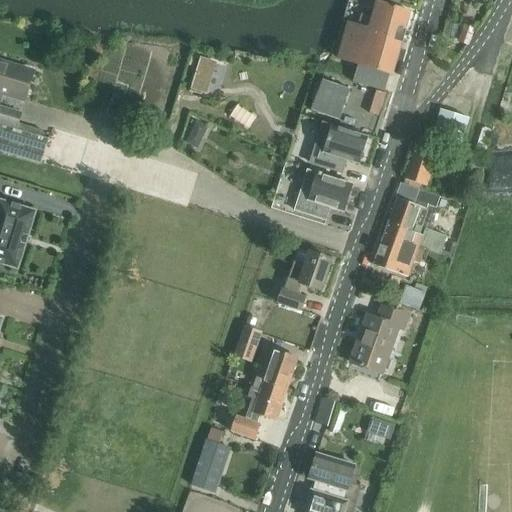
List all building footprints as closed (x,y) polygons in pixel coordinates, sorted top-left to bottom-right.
[(348,23),(337,60),(393,76),(411,13),(376,3),(372,18),(361,15),(358,26),(348,23)] [(436,60),(436,61),(441,64),(442,62),(452,67),(457,57),(447,51),(446,53),(440,50),(439,52),(438,57),(436,60)] [(0,152),(40,165),(48,140),(41,137),(42,131),(20,124),(23,114),(0,107),(0,106),(3,98),(4,99),(25,105),(36,71),(0,59),(0,152)] [(223,73),(197,65),(190,90),(203,94),(205,88),(217,92),(223,73)] [(390,76),(358,67),(353,84),(385,93),(390,76)] [(318,83),(311,100),(315,102),(312,112),(340,122),(350,92),(322,82),(321,84),(318,83)] [(441,111),(432,141),(461,149),(470,119),(441,111)] [(196,123),(191,133),(203,139),(208,128),(196,123)] [(310,163),(309,165),(310,165),(341,175),(343,176),(348,162),(360,166),(369,138),(331,126),(323,123),(322,125),(314,151),(310,163)] [(470,157),(444,150),(439,166),(465,173),(470,157)] [(416,190),(420,191),(421,187),(427,189),(437,161),(414,154),(405,181),(411,183),(409,188),(416,190)] [(298,198),(294,211),(326,222),(330,209),(343,213),(353,186),(316,174),(307,171),(298,198)] [(440,198),(420,191),(416,190),(412,202),(436,210),(440,198)] [(0,265),(18,271),(36,211),(0,200),(0,265)] [(385,235),(426,250),(441,256),(447,238),(426,230),(424,237),(420,236),(429,212),(398,200),(385,235)] [(420,266),(426,250),(385,235),(374,266),(409,279),(415,264),(420,266)] [(282,290),(277,305),(279,305),(300,313),(305,299),(297,296),(297,295),(301,285),(322,293),(333,262),(311,254),(300,250),(295,263),(288,281),(285,291),(282,290)] [(406,287),(399,304),(406,307),(420,312),(426,294),(406,287)] [(357,343),(349,364),(384,377),(400,332),(406,334),(407,330),(411,318),(403,316),(382,308),(378,319),(372,317),(362,345),(357,343)] [(249,317),(246,328),(254,330),(257,319),(249,317)] [(244,329),(235,357),(247,362),(252,364),(262,335),(244,329)] [(260,369),(254,384),(262,387),(264,384),(287,392),(299,360),(275,352),(275,353),(263,349),(256,367),(260,369)] [(237,417),(231,433),(254,442),(260,426),(256,424),(257,424),(259,415),(277,422),(287,392),(264,384),(262,387),(254,384),(254,386),(253,388),(252,388),(248,399),(253,401),(249,412),(246,420),(237,417)] [(204,441),(189,485),(191,486),(192,486),(216,494),(231,450),(219,446),(207,442),(206,441),(204,441)] [(312,492),(308,504),(334,511),(345,511),(348,503),(343,502),(346,491),(347,491),(355,467),(317,455),(309,479),(320,483),(316,493),(312,492)] [(295,484),(294,487),(300,489),(303,477),(298,476),(295,484)]
